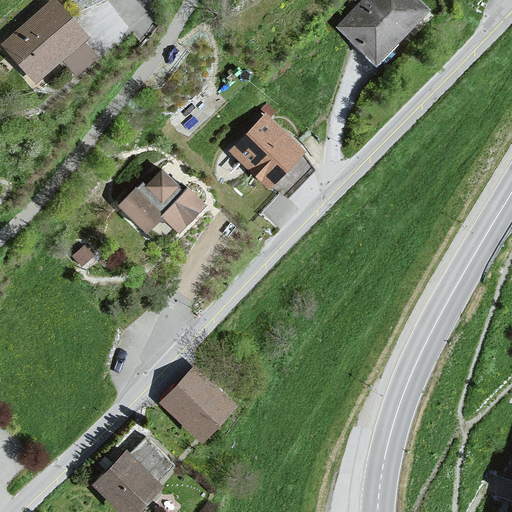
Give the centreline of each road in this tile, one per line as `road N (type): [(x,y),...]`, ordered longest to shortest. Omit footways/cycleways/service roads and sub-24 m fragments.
road 1 (tertiary): [(511,6),(141,390),(11,511)]
road 2 (tertiary): [(511,191),(419,358),(385,462),(379,511)]
road 3 (residential): [(0,238),(141,78),(194,0)]
